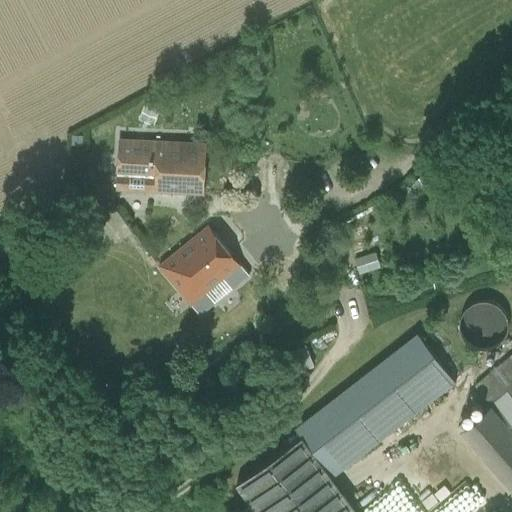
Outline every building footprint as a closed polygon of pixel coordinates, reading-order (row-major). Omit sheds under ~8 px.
[(206,143),(120,138),(117,186),(204,191),(206,143)] [(236,237),(219,215),(208,224),(225,246),(236,237)] [(208,224),(159,263),(192,303),(240,265),(229,251),(225,246),(208,224)] [(236,237),(225,246),(229,251),(241,242),(236,237)] [(240,265),(192,303),(200,312),(248,274),(240,265)] [(500,300),(464,303),(466,331),(477,330),(478,344),(504,342),(500,300)] [(419,333),(355,383),(392,430),(455,381),(419,333)] [(511,354),(475,386),(491,405),(492,405),(511,388),(511,354)] [(392,430),(355,383),(307,420),(313,429),(343,468),(392,430)] [(511,388),(492,405),(511,429),(511,388)] [(511,429),(492,405),(491,405),(461,431),(511,489),(511,429)] [(343,468),(313,429),(303,436),(332,477),(343,468)] [(357,511),(332,477),(303,436),(237,484),(257,511),(357,511)] [(433,504),(422,511),(497,511),(441,440),(405,468),(433,504)]
